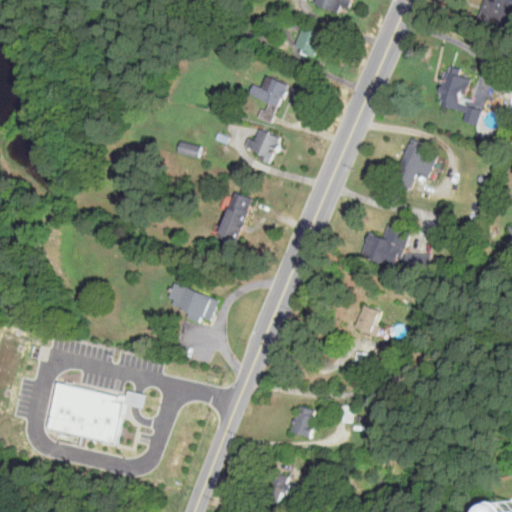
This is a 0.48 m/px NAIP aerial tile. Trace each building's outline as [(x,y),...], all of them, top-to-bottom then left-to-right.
[(357,0),(319,0),(319,2),(341,11),(343,4),(354,9),(357,0)] [(487,0),(511,0),(511,17),(506,30),(480,18),(487,0)] [(307,26),(327,34),(325,41),(329,42),(327,49),(321,47),(318,56),(305,52),(307,48),(300,45),(307,26)] [(456,67),(463,70),(461,76),(472,80),(464,103),(471,106),(469,113),(444,104),(447,96),(441,94),(446,80),(451,81),(456,67)] [(270,75),(292,84),(282,106),(281,105),(253,94),(257,85),(265,88),(270,75)] [(216,95),(226,98),(222,107),(213,103),(216,95)] [(281,105),(275,123),(261,118),(265,109),(269,110),(273,102),(281,105)] [(471,106),(486,111),(481,125),(466,120),(469,113),(471,106)] [(265,130),(284,138),(275,158),(250,147),(254,139),(260,141),(265,130)] [(415,138),(428,143),(425,149),(442,155),(432,179),(421,175),(414,190),(397,183),(415,138)] [(184,141),(181,152),(202,157),(204,146),(184,141)] [(481,181),(483,174),(496,180),(493,186),(481,181)] [(474,183),(493,189),(489,201),(470,195),(474,183)] [(240,193),(258,202),(240,244),(221,236),(240,193)] [(393,224),(414,232),(400,268),(365,254),(374,233),(387,239),(393,224)] [(409,254),(434,254),(434,269),(409,268),(409,254)] [(179,283),(222,301),(214,321),(170,304),(179,283)] [(369,304),(387,312),(380,327),(384,328),(381,337),(359,328),(369,304)] [(359,351),(375,354),(372,371),(357,368),(359,351)] [(339,405),(357,405),(356,423),(339,422),(339,405)] [(304,406),(319,411),(317,418),(319,419),(317,426),(319,427),(315,439),(295,433),(304,406)] [(278,477),(296,482),(294,493),(287,491),(284,503),(271,500),(278,477)]
